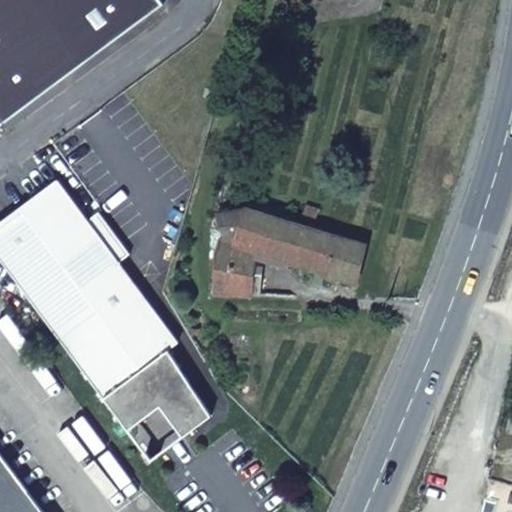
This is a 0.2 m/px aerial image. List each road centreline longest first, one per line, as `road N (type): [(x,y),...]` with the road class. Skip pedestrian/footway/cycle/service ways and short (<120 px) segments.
road 1 (secondary): [(384,511),(511,126)]
road 2 (unknown): [(464,507),(477,436),(469,268)]
road 3 (unknown): [(0,378),(99,511)]
road 4 (unknown): [(92,98),(169,224)]
